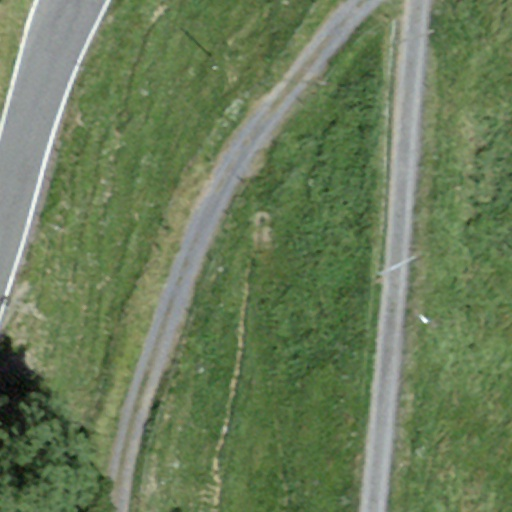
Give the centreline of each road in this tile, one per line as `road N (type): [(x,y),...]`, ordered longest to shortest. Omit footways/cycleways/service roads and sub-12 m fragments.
road 1 (track): [(364,0),(249,135),(201,229),(153,357),(116,511)]
road 2 (track): [(420,0),(403,281),(377,511)]
road 3 (unclassified): [(0,226),(48,56),(74,0)]
